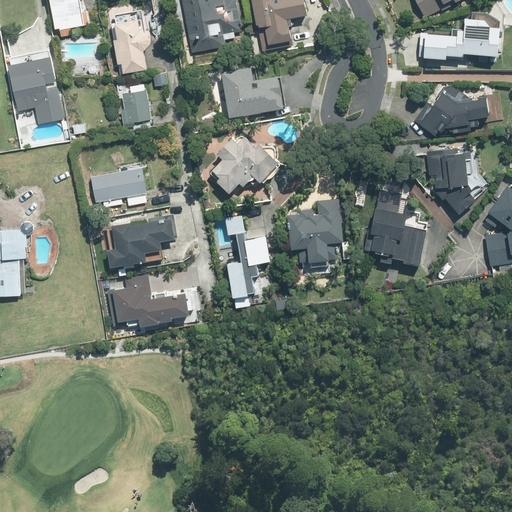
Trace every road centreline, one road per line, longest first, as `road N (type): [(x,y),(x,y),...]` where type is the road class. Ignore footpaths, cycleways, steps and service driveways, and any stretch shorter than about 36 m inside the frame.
road 1 (residential): [(365,16),(379,50),(377,85),(363,122),(341,124)]
road 2 (residential): [(341,124),(329,99),(365,16)]
